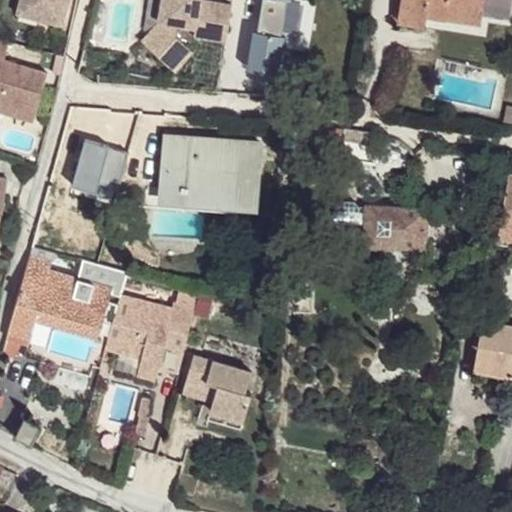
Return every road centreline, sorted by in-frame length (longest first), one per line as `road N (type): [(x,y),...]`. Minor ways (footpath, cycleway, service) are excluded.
road 1 (unknown): [(69,85),(511,145)]
road 2 (residential): [(0,322),(88,0)]
road 3 (residential): [(217,511),(154,502),(0,439)]
